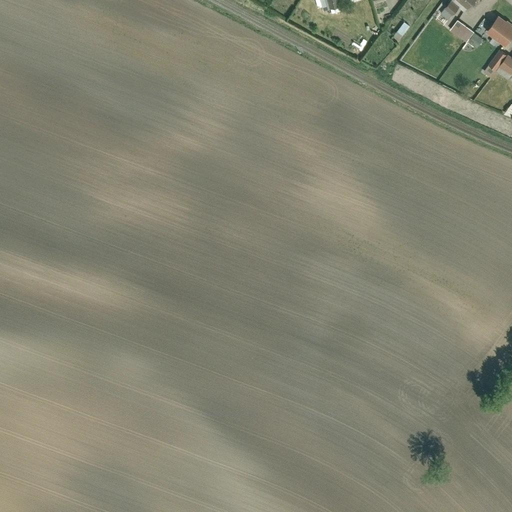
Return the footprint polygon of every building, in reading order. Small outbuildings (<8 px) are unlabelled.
[(340,8),(337,0),(327,0),(330,11),(340,8)] [(475,0),(453,0),(452,2),(460,8),(466,12),(475,0)] [(460,8),(452,2),(445,10),(453,16),(460,8)] [(488,29),(508,43),(511,37),(511,20),(500,12),(488,29)] [(397,19),(390,33),(396,35),(403,21),(397,19)] [(468,41),(475,32),(459,20),(450,31),(466,43),(468,41)] [(400,40),(412,25),(406,21),(394,36),(400,40)] [(484,39),(475,32),(468,41),(477,49),(484,39)] [(501,65),(508,56),(501,50),(489,66),(496,71),(501,65)] [(511,56),(509,54),(508,56),(501,65),(511,73),(511,56)]
